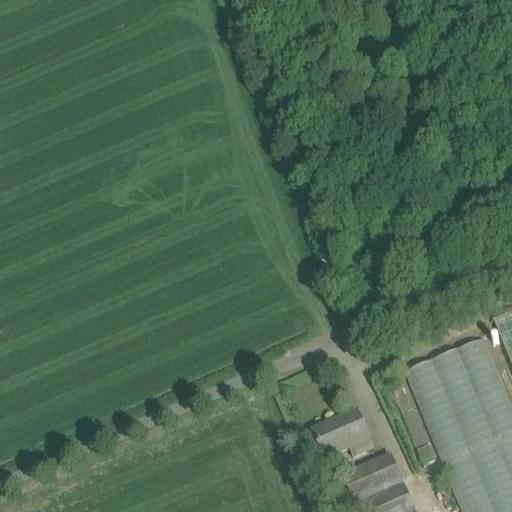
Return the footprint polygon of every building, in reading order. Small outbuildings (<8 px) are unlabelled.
[(511,317),(495,325),(499,334),(511,366),(511,317)] [(511,511),(511,403),(491,341),(409,369),(458,511),(511,511)] [(409,433),(420,429),(404,385),(393,389),(409,433)] [(313,433),(321,452),(325,462),(350,451),(354,460),(374,452),(358,414),(313,433)] [(430,448),(418,453),(424,468),(436,464),(430,448)] [(414,511),(392,457),(373,465),(342,478),(356,511),(414,511)]
